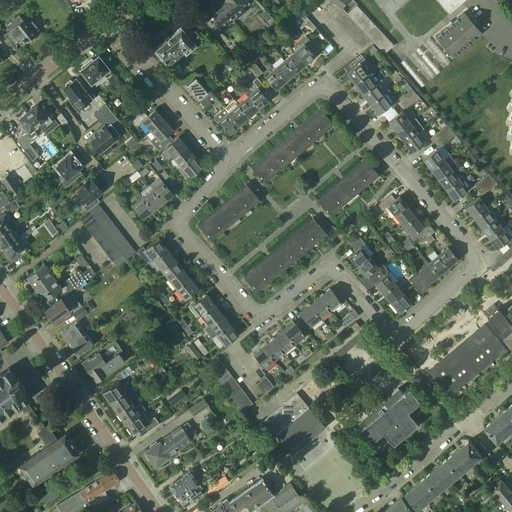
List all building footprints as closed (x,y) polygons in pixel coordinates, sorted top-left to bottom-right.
[(225,0),(229,5),(224,9),(233,20),(245,11),(241,6),(248,0),(225,0)] [(327,11),(335,2),(331,0),(328,0),(322,7),(327,11)] [(331,0),(335,2),(340,6),(342,8),(348,0),(331,0)] [(464,0),(438,0),(450,13),(464,0)] [(332,15),(340,6),(335,2),(327,11),(332,15)] [(223,28),(233,20),(224,9),(220,13),(212,4),(201,13),(214,29),(220,24),(223,28)] [(356,5),(347,13),(349,16),(354,21),(358,26),(362,30),(366,35),(371,40),(379,49),(384,54),(393,45),(356,5)] [(345,12),(342,8),(340,6),(332,15),(333,16),(336,20),(345,12)] [(271,16),(265,10),(261,13),(266,20),(271,16)] [(336,20),(341,25),(349,16),(347,13),(345,12),(336,20)] [(463,12),(435,36),(453,57),(481,32),(475,25),(476,25),(469,18),(463,12)] [(302,29),(311,21),(304,13),(295,21),(302,29)] [(341,25),(345,29),(354,21),(349,16),(341,25)] [(27,40),(30,41),(34,38),(34,35),(35,34),(33,32),(38,28),(31,20),(26,23),(23,20),(10,30),(4,35),(7,38),(12,45),(18,40),(20,39),(23,41),(25,39),(27,41),(27,40)] [(345,29),(349,34),(358,26),(354,21),(345,29)] [(349,34),(353,39),(362,30),(358,26),(349,34)] [(181,27),(155,49),(167,64),(172,60),(174,62),(177,59),(176,57),(183,51),(185,52),(194,44),(194,45),(199,41),(201,38),(195,31),(192,31),(187,35),(181,27)] [(283,30),(278,34),(282,38),(288,33),(285,30),(284,30),(283,30)] [(353,39),(358,43),(366,35),(362,30),(353,39)] [(282,38),(278,34),(273,39),(276,43),(282,38)] [(363,48),(371,40),(366,35),(358,43),(363,48)] [(302,45),(293,52),(305,65),(320,52),(306,36),(299,41),(302,45)] [(273,48),(270,44),(265,49),(268,52),(273,48)] [(295,74),(305,65),(293,52),(284,60),(295,74)] [(347,72),(365,59),(361,54),(343,67),(347,72)] [(91,83),(109,69),(99,57),(98,56),(98,57),(87,65),(85,63),(81,66),(82,69),(81,70),(80,70),(81,71),(91,83)] [(251,60),(246,65),(257,78),(262,73),(251,60)] [(284,60),(274,69),(285,82),(295,74),(284,60)] [(364,60),(346,73),(354,83),(372,70),(364,60)] [(385,67),(390,73),(394,69),(389,63),(385,67)] [(251,82),(257,78),(246,65),(240,69),(251,82)] [(275,90),(285,82),(274,69),(264,77),(275,90)] [(395,78),(399,74),(394,69),(390,73),(395,78)] [(372,70),(354,83),(362,94),(376,84),(375,83),(379,80),(372,70)] [(207,92),(196,79),(194,80),(192,77),(185,83),(187,86),(198,100),(207,92)] [(65,84),(67,85),(63,88),(71,98),(69,99),(77,109),(91,98),(75,78),(72,81),(70,80),(65,84)] [(362,94),(369,104),(383,94),(388,90),(381,79),(379,80),(375,83),(376,84),(362,94)] [(225,88),(231,84),(228,80),(222,84),(225,88)] [(117,91),(122,87),(117,81),(112,85),(117,91)] [(222,84),(216,89),(219,93),(225,88),(222,84)] [(397,98),(402,104),(416,93),(411,87),(397,98)] [(257,88),(247,96),(258,110),(269,101),(257,88)] [(216,99),(212,93),(200,102),(205,108),(216,99)] [(406,109),(419,98),(416,93),(402,104),(406,109)] [(391,104),(383,94),(369,104),(377,114),(391,104)] [(247,96),(238,105),(249,118),(258,110),(247,96)] [(224,108),(239,126),(249,118),(238,105),(234,100),(224,108)] [(36,104),(27,111),(41,127),(46,123),(50,128),(55,124),(41,106),(39,108),(36,104)] [(98,119),(110,110),(105,104),(93,113),(98,119)] [(320,107),(251,166),(265,182),(334,123),(320,107)] [(217,122),(218,121),(229,134),(239,126),(224,108),(214,116),(214,119),(217,122)] [(151,131),(164,119),(155,109),(146,117),(142,112),(133,120),(137,125),(142,120),(151,131)] [(110,110),(98,119),(103,125),(94,132),(96,135),(90,140),(91,142),(90,144),(93,147),(96,147),(99,152),(102,150),(106,154),(112,149),(108,144),(115,139),(115,138),(120,135),(110,123),(117,118),(110,110)] [(29,144),(44,132),(41,127),(27,111),(19,118),(22,122),(20,124),(26,132),(22,135),(29,144)] [(395,132),(409,121),(402,111),(388,121),(395,132)] [(60,113),(56,116),(63,127),(68,123),(60,113)] [(395,132),(403,142),(417,132),(423,128),(415,117),(409,121),(395,132)] [(164,119),(151,131),(156,136),(151,140),(155,144),(155,145),(159,150),(171,140),(167,135),(173,130),(164,119)] [(433,136),(436,141),(452,129),(447,125),(433,136)] [(423,127),(423,128),(417,132),(403,142),(411,152),(430,138),(427,134),(428,133),(423,127)] [(456,134),(452,129),(436,141),(440,146),(456,134)] [(32,159),(38,155),(29,144),(22,135),(16,140),(32,159)] [(164,147),(173,157),(186,146),(178,136),(164,147)] [(430,170),(444,159),(449,155),(442,145),(437,149),(422,159),(430,170)] [(173,157),(181,167),(194,156),(186,146),(173,157)] [(62,190),(78,177),(74,172),(80,166),(78,164),(80,162),(75,157),(74,158),(70,154),(70,155),(68,152),(63,156),(65,157),(58,163),(61,165),(58,168),(64,176),(62,178),(64,180),(58,185),(62,190)] [(457,166),(449,155),(444,159),(430,170),(438,180),(452,169),(457,166)] [(467,158),(472,164),(476,161),(471,155),(467,158)] [(203,166),(194,156),(181,167),(189,177),(203,166)] [(137,159),(132,163),(137,170),(143,165),(137,159)] [(156,160),(152,163),(158,170),(162,167),(156,160)] [(365,160),(317,201),(331,217),(378,175),(365,160)] [(146,167),(140,172),(143,176),(150,171),(146,167)] [(438,180),(445,190),(460,179),(463,177),(460,173),(457,176),(452,169),(438,180)] [(160,174),(165,180),(170,176),(165,170),(160,174)] [(127,178),(130,183),(137,177),(133,173),(131,175),(127,178)] [(473,185),(477,190),(492,179),(488,173),(473,185)] [(8,174),(1,179),(12,195),(20,190),(8,174)] [(170,176),(165,180),(171,187),(176,183),(170,176)] [(120,184),(123,188),(130,183),(127,178),(120,184)] [(99,201),(99,200),(95,196),(102,191),(97,186),(98,183),(95,180),(93,180),(92,179),(88,182),(87,181),(81,186),(82,187),(77,190),(83,197),(79,201),(87,211),(99,201)] [(468,190),(460,179),(445,190),(453,201),(468,190)] [(482,195),(496,183),(492,179),(477,190),(482,195)] [(162,182),(152,190),(163,203),(173,195),(162,182)] [(247,184),(199,225),(212,241),(260,200),(247,184)] [(152,190),(142,197),(153,211),(163,203),(152,190)] [(389,209),(395,217),(407,207),(398,196),(391,202),(387,197),(378,205),(385,213),(389,209)] [(465,206),(473,217),(487,207),(479,196),(465,206)] [(143,219),(153,211),(142,197),(132,205),(143,219)] [(6,198),(0,202),(0,208),(4,206),(10,202),(6,198)] [(15,199),(10,202),(4,206),(7,211),(9,209),(11,212),(20,206),(15,199)] [(88,211),(93,217),(102,209),(98,203),(88,211)] [(395,217),(403,226),(415,216),(407,207),(395,217)] [(481,227),(494,217),(487,207),(473,217),(481,227)] [(106,214),(102,209),(93,217),(96,221),(106,214)] [(93,217),(88,211),(78,218),(83,224),(93,217)] [(0,215),(0,234),(11,227),(7,221),(10,219),(6,215),(7,215),(5,212),(0,215)] [(96,221),(100,226),(109,218),(106,214),(96,221)] [(417,239),(421,236),(431,227),(426,222),(423,225),(415,216),(403,226),(411,235),(402,242),(407,248),(417,239)] [(86,229),(96,221),(93,217),(83,224),(86,229)] [(481,227),(488,237),(502,227),(494,217),(481,227)] [(113,223),(109,218),(100,226),(103,230),(113,223)] [(313,218),(244,276),(258,292),(326,234),(313,218)] [(100,226),(96,221),(86,229),(90,233),(100,226)] [(58,225),(63,231),(67,228),(62,222),(58,225)] [(103,230),(107,235),(117,228),(113,223),(103,230)] [(2,246),(2,247),(18,237),(14,231),(15,230),(12,226),(11,227),(0,234),(0,246),(1,247),(2,246)] [(58,231),(54,226),(49,230),(52,235),(58,231)] [(93,238),(103,230),(100,226),(90,233),(93,238)] [(421,236),(424,240),(427,244),(434,239),(430,235),(434,232),(431,227),(421,236)] [(511,236),(510,238),(502,227),(488,237),(496,248),(504,242),(509,248),(511,244),(511,236)] [(120,232),(117,228),(107,235),(111,240),(120,232)] [(107,235),(103,230),(93,238),(97,243),(107,235)] [(388,239),(393,234),(389,230),(384,234),(388,239)] [(111,240),(114,244),(124,237),(120,232),(111,240)] [(397,240),(393,234),(388,239),(392,244),(397,240)] [(101,247),(111,240),(107,235),(97,243),(101,247)] [(357,267),(369,257),(373,253),(358,235),(349,242),(356,251),(349,257),(357,267)] [(19,236),(18,237),(2,247),(6,252),(5,252),(8,257),(9,256),(10,257),(25,247),(21,241),(22,240),(19,236)] [(127,242),(124,237),(114,244),(118,249),(127,242)] [(145,250),(152,260),(167,249),(159,239),(145,250)] [(114,244),(111,240),(101,247),(104,252),(114,244)] [(118,249),(122,254),(131,246),(127,242),(118,249)] [(108,257),(118,249),(114,244),(104,252),(108,257)] [(136,252),(131,246),(122,254),(126,260),(130,257),(136,252)] [(447,247),(437,256),(447,268),(457,259),(447,247)] [(511,247),(490,268),(493,271),(511,254),(511,306),(510,310),(504,315),(498,308),(487,317),(500,332),(499,334),(511,349),(511,247)] [(122,254),(118,249),(108,257),(112,261),(122,254)] [(149,263),(156,273),(160,270),(175,259),(167,249),(152,260),(149,263)] [(112,261),(116,267),(126,260),(122,254),(112,261)] [(437,256),(428,264),(438,276),(447,268),(437,256)] [(365,277),(369,273),(373,278),(385,268),(381,263),(377,266),(369,257),(357,267),(365,277)] [(183,269),(175,259),(160,270),(168,280),(183,269)] [(35,289),(53,276),(44,264),(27,277),(35,289)] [(431,287),(428,284),(438,276),(428,264),(418,272),(420,273),(415,277),(418,281),(426,291),(431,287)] [(289,266),(284,270),(288,274),(293,270),(289,266)] [(95,273),(91,267),(83,273),(80,269),(63,281),(70,291),(95,273)] [(385,268),(373,278),(377,282),(375,283),(383,293),(395,283),(387,274),(389,272),(385,268)] [(168,280),(176,290),(190,279),(183,269),(168,280)] [(57,274),(53,276),(35,289),(44,301),(62,289),(56,281),(60,278),(57,274)] [(149,279),(145,282),(150,288),(154,285),(149,279)] [(198,289),(190,279),(176,290),(184,300),(198,289)] [(426,291),(418,281),(414,284),(422,294),(426,291)] [(383,293),(391,303),(404,293),(395,283),(383,293)] [(320,296),(331,310),(341,302),(330,288),(320,296)] [(155,295),(160,302),(164,299),(159,292),(155,295)] [(411,302),(404,293),(391,303),(399,312),(411,302)] [(82,307),(73,294),(63,301),(61,298),(44,310),(54,323),(70,311),(69,310),(73,307),(76,311),(82,307)] [(193,306),(201,316),(215,305),(207,295),(193,306)] [(320,296),(310,304),(321,318),(331,310),(320,296)] [(164,299),(160,302),(165,309),(169,305),(164,299)] [(76,311),(74,313),(79,320),(92,311),(87,303),(82,307),(76,311)] [(311,326),(321,318),(310,304),(300,312),(311,326)] [(201,316),(209,326),(223,315),(215,305),(201,316)] [(181,320),(175,312),(171,316),(177,323),(181,320)] [(339,321),(340,323),(344,327),(354,319),(349,313),(339,321)] [(209,326),(217,336),(231,325),(223,315),(209,326)] [(288,327),(284,329),(295,343),(305,336),(292,319),(286,324),(288,327)] [(177,323),(182,331),(187,327),(181,320),(177,323)] [(80,337),(86,333),(78,322),(61,333),(71,347),(82,340),(80,337)] [(357,322),(351,326),(354,331),(355,332),(361,327),(357,322)] [(337,332),(344,327),(340,323),(334,328),(337,332)] [(485,324),(428,372),(449,397),(506,349),(485,324)] [(238,335),(231,325),(217,336),(224,346),(238,335)] [(187,327),(182,331),(187,337),(191,334),(187,327)] [(284,329),(274,337),(285,351),(295,343),(284,329)] [(331,330),(324,336),(328,340),(335,335),(331,330)] [(364,331),(359,335),(362,339),(367,335),(364,331)] [(86,333),(80,337),(82,340),(71,347),(77,356),(94,344),(86,333)] [(362,339),(359,335),(319,368),(323,372),(362,339)] [(274,337),(264,345),(275,359),(285,351),(274,337)] [(118,353),(122,350),(114,340),(82,363),(91,375),(92,375),(93,376),(92,377),(94,380),(96,380),(96,381),(124,361),(118,353)] [(192,343),(197,350),(201,347),(196,340),(192,343)] [(191,343),(186,348),(190,354),(196,349),(191,343)] [(265,367),(275,359),(264,345),(254,353),(265,367)] [(201,347),(197,350),(203,357),(207,354),(201,347)] [(309,348),(303,353),(306,357),(312,352),(309,348)] [(201,356),(196,349),(190,354),(195,360),(201,356)] [(306,357),(303,353),(295,359),(299,363),(306,357)] [(218,356),(208,364),(211,369),(221,361),(218,356)] [(211,369),(215,373),(225,365),(221,361),(211,369)] [(153,369),(156,373),(163,368),(160,364),(153,369)] [(129,365),(115,375),(120,381),(133,371),(129,365)] [(228,370),(225,365),(215,373),(218,378),(228,370)] [(292,366),(285,371),(288,375),(295,370),(292,366)] [(0,419),(16,408),(19,412),(27,407),(42,429),(39,431),(48,445),(30,457),(30,458),(19,465),(33,485),(43,477),(44,478),(79,453),(65,433),(56,439),(47,425),(45,426),(27,400),(30,398),(23,388),(25,387),(18,377),(16,378),(9,368),(0,374),(0,419)] [(218,378),(222,382),(232,375),(228,370),(218,378)] [(235,379),(232,375),(222,382),(225,387),(235,379)] [(261,380),(269,390),(274,386),(266,376),(261,380)] [(225,387),(228,391),(239,384),(235,379),(225,387)] [(256,384),(264,394),(269,390),(261,380),(256,384)] [(130,389),(126,384),(121,388),(116,382),(103,392),(110,403),(124,393),(130,389)] [(228,391),(232,397),(243,389),(239,384),(228,391)] [(364,410),(367,414),(361,419),(366,425),(360,430),(370,442),(383,432),(393,444),(418,424),(407,412),(420,401),(409,389),(405,392),(404,392),(402,393),(398,388),(384,400),(377,392),(368,399),(372,403),(364,410)] [(185,395),(181,389),(167,400),(171,406),(185,395)] [(246,394),(243,389),(232,397),(236,402),(246,394)] [(309,406),(297,392),(264,420),(276,434),(292,454),(326,426),(309,406)] [(110,403),(118,413),(132,403),(124,393),(110,403)] [(236,402),(240,406),(250,398),(246,394),(236,402)] [(210,404),(205,397),(189,408),(194,415),(210,404)] [(253,403),(250,398),(240,406),(243,411),(253,403)] [(132,403),(118,413),(125,424),(139,414),(145,410),(141,404),(135,408),(132,403)] [(511,430),(511,412),(508,408),(486,426),(499,441),(511,430)] [(147,425),(139,414),(125,424),(133,434),(147,425)] [(153,443),(154,445),(145,451),(152,462),(151,463),(153,466),(155,466),(156,467),(170,456),(191,440),(197,436),(187,422),(160,441),(159,441),(157,442),(157,441),(153,443)] [(260,433),(256,428),(247,435),(251,440),(260,433)] [(263,439),(260,435),(254,439),(257,443),(263,439)] [(470,440),(448,459),(460,473),(483,455),(470,440)] [(266,443),(260,447),(264,452),(269,448),(266,443)] [(193,463),(199,459),(196,455),(190,459),(193,463)] [(460,473),(448,459),(426,477),(438,492),(460,473)] [(189,487),(198,481),(193,474),(195,473),(192,468),(184,474),(185,475),(169,486),(174,493),(176,496),(189,486),(189,487)] [(104,490),(120,481),(114,470),(80,490),(80,491),(56,505),(60,511),(84,511),(109,497),(104,490)] [(40,496),(45,504),(84,480),(79,473),(66,481),(67,482),(59,487),(58,485),(40,496)] [(221,503),(209,511),(246,511),(280,488),(269,474),(230,502),(227,499),(221,503)] [(205,490),(209,495),(227,483),(223,477),(205,490)] [(404,494),(403,495),(416,510),(438,492),(426,477),(405,495),(404,494)] [(492,488),(503,500),(511,492),(511,491),(502,479),(492,488)] [(189,486),(176,496),(176,497),(177,496),(182,504),(182,503),(184,507),(186,506),(191,502),(203,493),(200,489),(197,491),(194,488),(200,484),(198,481),(189,487),(189,486)] [(281,511),(287,511),(297,505),(303,501),(290,483),(271,497),(272,499),(281,511)] [(484,500),(492,494),(487,489),(480,495),(484,500)] [(511,510),(511,508),(511,492),(503,500),(511,510)] [(415,511),(416,510),(403,495),(382,511),(412,511),(415,510),(415,511)] [(317,511),(307,498),(303,501),(297,505),(303,511),(306,509),(308,511),(317,511)] [(261,506),(265,511),(281,511),(272,499),(261,506)] [(142,511),(136,502),(120,511),(142,511)]
